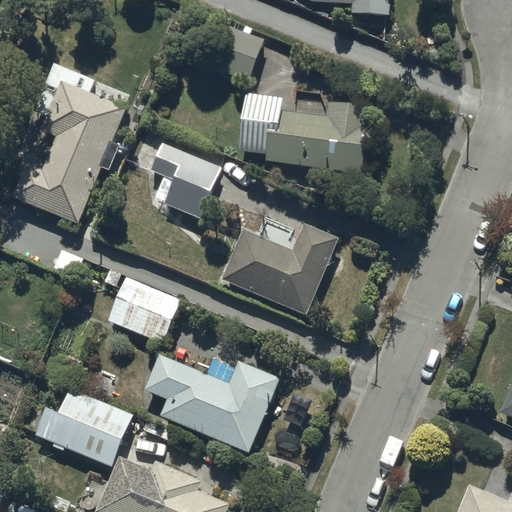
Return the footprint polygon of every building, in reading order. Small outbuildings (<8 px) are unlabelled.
[(389,0),(308,0),(311,2),(352,4),(352,13),(389,15),(389,0)] [(263,40),(222,25),(208,66),(248,81),(263,40)] [(95,82),(54,65),(34,113),(46,118),(40,132),(57,139),(43,172),(26,164),(12,198),(77,225),(101,167),(111,171),(121,148),(113,144),(127,109),(91,93),(95,82)] [(267,155),(266,161),(363,174),(371,108),(328,103),(327,117),(283,111),(285,98),(246,93),(239,152),(267,155)] [(221,168),(161,143),(150,170),(165,176),(156,196),(164,200),(163,203),(200,218),(221,168)] [(244,229),(222,279),(306,316),(340,238),(305,223),(293,250),(244,229)] [(54,268),(75,277),(84,259),(62,249),(54,268)] [(182,300),(125,276),(106,320),(163,344),(182,300)] [(228,383),(158,353),(143,389),(166,399),(159,415),(249,452),(280,378),(238,361),(228,383)] [(0,356),(0,377),(24,387),(31,370),(0,356)] [(511,416),(511,381),(499,412),(511,416)] [(46,408),(35,435),(53,443),(52,446),(63,451),(64,448),(108,467),(131,415),(70,389),(59,414),(46,408)] [(121,456),(97,510),(101,511),(227,511),(231,504),(200,490),(204,482),(156,460),(152,470),(121,456)] [(511,511),(511,505),(470,487),(458,511),(511,511)]
